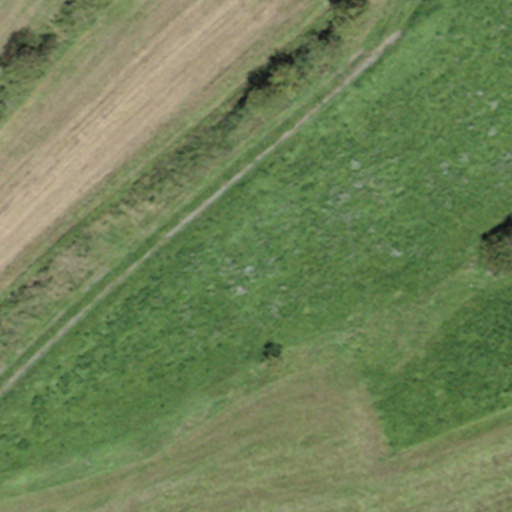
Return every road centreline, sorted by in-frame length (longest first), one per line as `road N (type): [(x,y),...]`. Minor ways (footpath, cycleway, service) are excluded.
road 1 (track): [(0,384),(421,0)]
road 2 (track): [(369,305),(338,511)]
